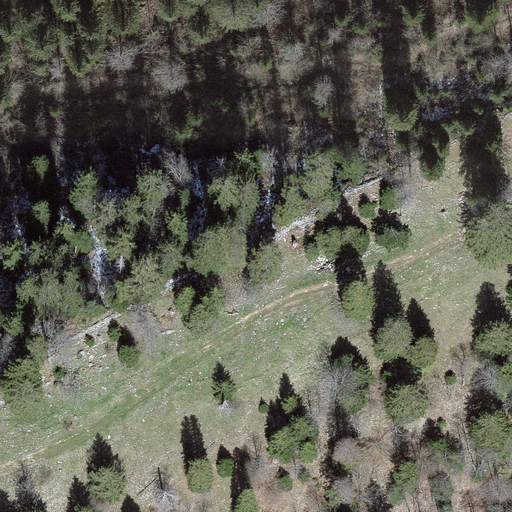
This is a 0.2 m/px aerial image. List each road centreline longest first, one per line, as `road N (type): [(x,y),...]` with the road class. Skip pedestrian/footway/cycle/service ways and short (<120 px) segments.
road 1 (track): [(0,458),(37,445),(188,352),(382,264),(511,218)]
road 2 (track): [(0,103),(49,92),(374,66)]
